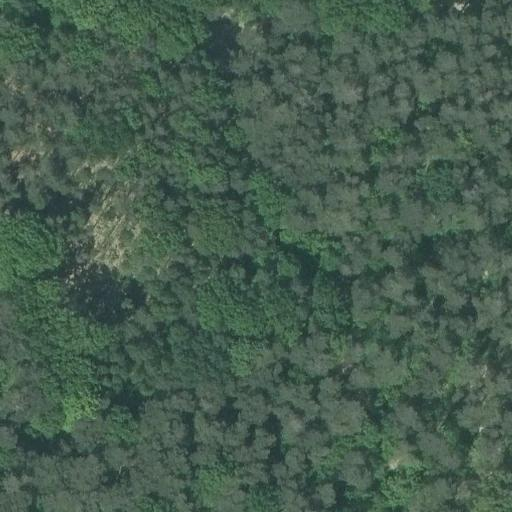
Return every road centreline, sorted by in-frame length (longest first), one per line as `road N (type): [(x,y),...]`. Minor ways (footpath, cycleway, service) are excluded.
road 1 (track): [(209,43),(450,0)]
road 2 (track): [(0,57),(131,0)]
